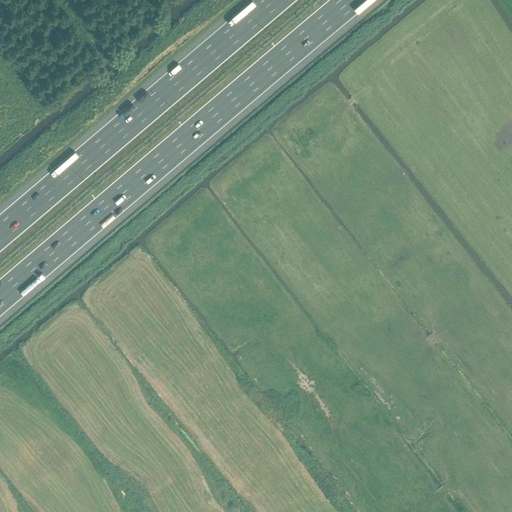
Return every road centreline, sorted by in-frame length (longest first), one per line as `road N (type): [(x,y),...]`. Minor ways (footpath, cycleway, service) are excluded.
road 1 (motorway): [(0,298),(352,0)]
road 2 (motorway): [(278,0),(0,234)]
